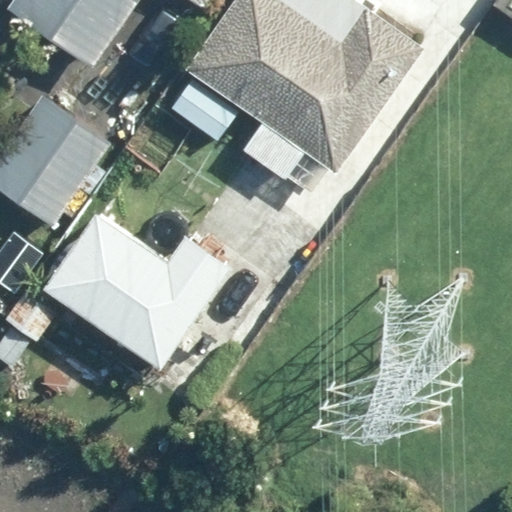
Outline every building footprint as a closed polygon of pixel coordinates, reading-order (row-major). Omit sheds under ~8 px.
[(206,0),(13,0),(9,6),(92,64),(136,0),(190,0),(201,7),(206,0)] [(367,0),(229,0),(184,62),(335,173),(429,46),(367,0)] [(511,0),(494,0),(493,3),(511,15),(511,0)] [(114,144),(42,93),(0,151),(0,188),(55,227),(114,144)] [(166,258),(95,207),(42,281),(162,367),(235,266),(185,230),(166,258)] [(51,246),(20,223),(0,250),(0,282),(16,294),(51,246)]
